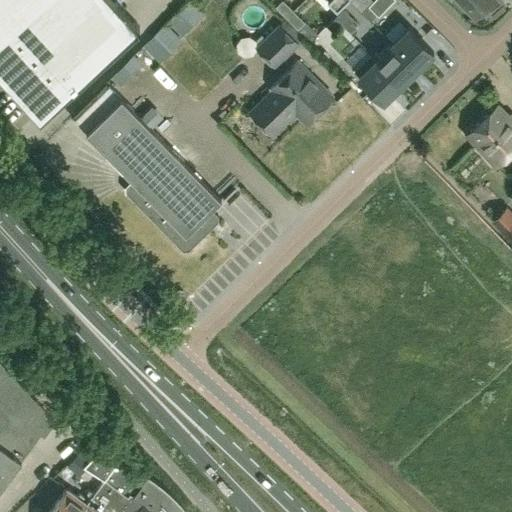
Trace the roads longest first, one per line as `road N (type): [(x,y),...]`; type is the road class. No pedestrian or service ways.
road 1 (residential): [(181,360),(486,61)]
road 2 (primary): [(296,511),(150,371),(68,307)]
road 3 (primary): [(68,307),(247,511)]
road 4 (unclassified): [(181,360),(0,163)]
road 5 (unclassified): [(340,511),(181,360)]
